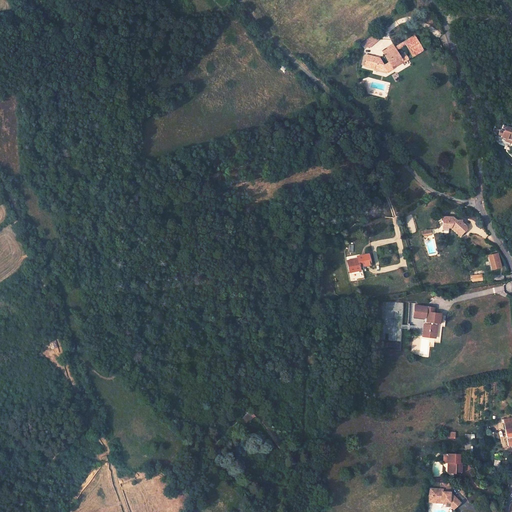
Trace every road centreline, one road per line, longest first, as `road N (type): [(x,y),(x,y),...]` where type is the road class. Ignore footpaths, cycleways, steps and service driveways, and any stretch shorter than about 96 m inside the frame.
road 1 (track): [(0,176),(127,511)]
road 2 (unclassified): [(479,203),(427,187),(268,38),(240,0)]
road 3 (track): [(392,211),(325,226),(306,364)]
road 4 (unclassified): [(479,203),(474,125),(441,16)]
